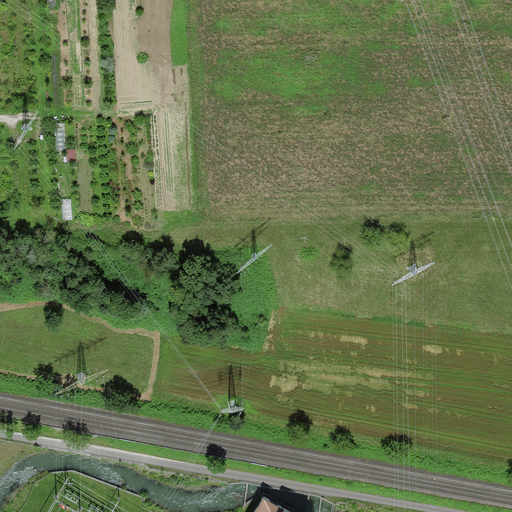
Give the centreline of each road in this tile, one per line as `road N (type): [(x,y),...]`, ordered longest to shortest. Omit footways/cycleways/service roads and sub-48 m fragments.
road 1 (track): [(0,373),(511,473)]
road 2 (unclassified): [(0,435),(428,511)]
